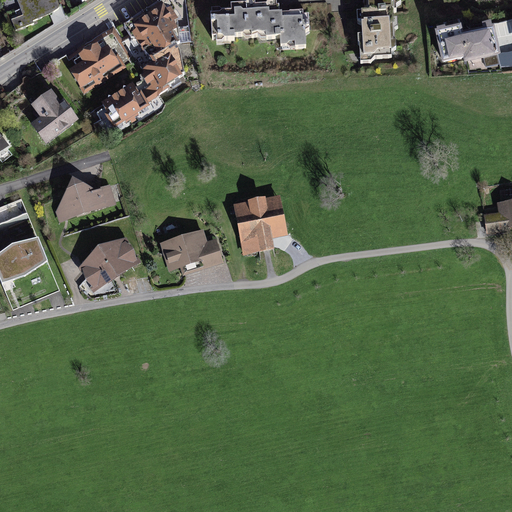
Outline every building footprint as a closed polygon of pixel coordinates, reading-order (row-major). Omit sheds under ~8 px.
[(17,0),(21,8),(15,11),(17,17),(11,19),(16,31),(34,24),(33,20),(50,13),(57,8),(59,7),(60,5),(59,3),(58,0),(17,0)] [(172,0),(156,0),(122,21),(132,37),(136,37),(151,60),(140,67),(142,71),(140,72),(143,77),(136,82),(133,79),(101,100),(109,112),(106,114),(114,126),(148,104),(146,101),(170,85),(169,82),(185,71),(178,18),(182,16),(172,0)] [(211,9),(210,9),(211,33),(216,32),(216,39),(222,38),(225,35),(235,34),(235,30),(243,30),(246,34),(258,33),(262,35),(280,34),(280,43),(287,43),(290,45),(307,44),(306,29),(311,26),(309,11),(304,11),(304,7),(290,8),(289,9),(283,9),(283,7),(280,7),(280,2),(276,2),(276,0),(266,0),(255,1),(255,0),(238,0),(231,0),(232,7),(223,7),(220,5),(211,5),(211,9)] [(364,0),(365,7),(357,7),(358,18),(362,20),(362,31),(357,31),(358,39),(360,41),(361,59),(371,58),(375,54),(392,53),(392,47),(396,44),(396,36),(395,36),(394,6),(396,6),(396,1),(398,0),(364,0)] [(436,27),(443,59),(464,54),(465,60),(483,56),(486,67),(500,64),(497,54),(502,53),(495,22),(463,29),(461,21),(436,27)] [(118,53),(123,62),(133,56),(114,26),(67,57),(70,61),(73,59),(80,54),(79,53),(98,41),(100,44),(104,42),(106,45),(108,44),(115,55),(118,53)] [(79,87),(84,95),(127,68),(118,53),(115,55),(108,44),(106,45),(104,42),(100,44),(98,41),(79,53),(80,54),(73,59),(76,64),(69,68),(80,86),(79,87)] [(31,123),(46,143),(79,118),(64,98),(61,100),(52,88),(31,103),(40,116),(31,123)] [(0,152),(10,144),(0,131),(0,152)] [(55,211),(60,223),(116,205),(110,184),(94,188),(73,175),(55,211)] [(280,194),(234,203),(244,254),(275,248),(273,238),(289,235),(280,194)] [(510,227),(511,226),(511,199),(497,202),(499,212),(484,214),(487,234),(510,230),(510,227)] [(26,275),(48,259),(28,212),(0,223),(0,278),(1,282),(26,275)] [(203,230),(161,243),(170,271),(180,268),(183,277),(225,264),(217,238),(207,241),(203,230)] [(79,268),(94,293),(140,262),(127,237),(98,243),(79,268)]
